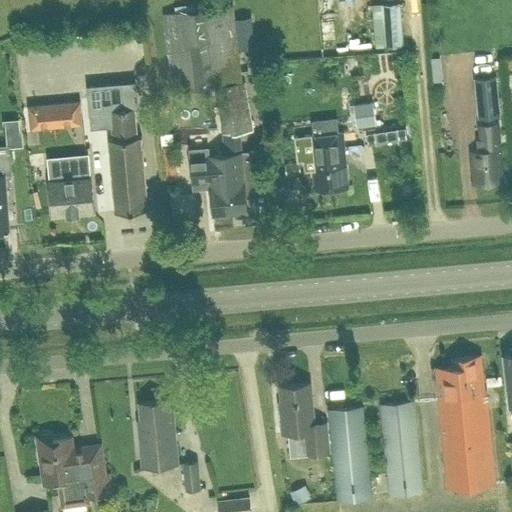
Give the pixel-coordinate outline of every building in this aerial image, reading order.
[(403,45),(400,2),(381,3),(384,46),(403,45)] [(173,94),(219,88),(242,85),(232,7),(163,16),(173,94)] [(479,116),(499,114),(496,74),(475,76),(479,116)] [(115,210),(147,207),(141,135),(136,135),(134,106),(136,105),(134,81),(87,85),(91,126),(113,124),(114,137),(108,137),(115,210)] [(227,134),(240,132),(252,130),(244,85),(242,85),(219,88),(226,133),(227,134)] [(43,103),(28,105),(30,127),(45,126),(82,122),(80,100),(43,103)] [(372,102),(354,105),(357,125),(375,122),(372,102)] [(478,182),(502,180),(497,123),(480,124),(483,150),(471,151),(473,176),(478,176),(478,182)] [(406,125),(366,130),(367,142),(408,136),(406,125)] [(54,145),(70,147),(72,131),(56,129),(54,145)] [(338,131),(313,134),(295,136),(298,160),(304,159),(305,169),(312,168),(315,189),(348,186),(342,130),(338,131)] [(0,229),(5,229),(1,173),(9,172),(7,144),(0,144),(0,229)] [(241,151),(224,152),(227,181),(226,181),(229,212),(248,211),(248,209),(247,209),(246,194),(255,193),(252,159),(242,160),(241,151)] [(227,181),(224,152),(207,154),(212,214),(229,212),(226,181),(227,181)] [(52,213),(94,209),(91,175),(81,176),(79,154),(48,157),(50,179),(49,179),(52,213)] [(285,163),(286,173),(300,171),(298,161),(285,163)] [(447,485),(494,481),(485,388),(483,389),(480,354),(451,357),(452,364),(435,366),(438,393),(447,485)] [(308,452),(329,450),(326,421),(314,422),(310,382),(280,385),(282,410),(279,411),(281,432),(305,429),(308,452)] [(142,465),(177,462),(172,409),(168,410),(167,398),(140,401),(142,418),(138,419),(142,465)] [(422,488),(413,400),(380,403),(389,491),(422,488)] [(370,494),(361,405),(329,409),(338,497),(370,494)] [(71,435),(52,438),(49,434),(45,433),(41,433),(38,436),(37,440),(43,482),(58,479),(60,494),(65,498),(80,496),(84,490),(83,485),(87,485),(89,493),(111,490),(108,471),(106,472),(103,448),(88,450),(87,446),(73,448),(71,435)] [(185,489),(200,487),(197,459),(182,460),(185,489)] [(311,496),(305,483),(289,490),(295,503),(311,496)] [(218,511),(250,511),(249,494),(217,498),(218,511)]
